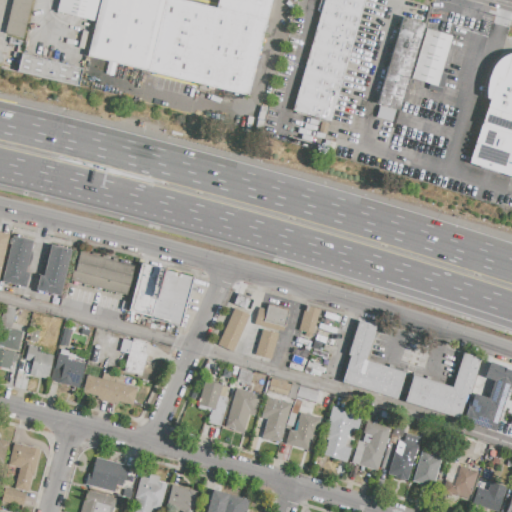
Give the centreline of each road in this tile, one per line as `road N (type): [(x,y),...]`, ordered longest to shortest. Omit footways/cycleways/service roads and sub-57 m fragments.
road 1 (residential): [(0,211),(227,270),(511,360)]
road 2 (motorway): [(511,269),(0,126)]
road 3 (residential): [(0,405),(362,511)]
road 4 (motorway): [(0,163),(291,240)]
road 5 (motorway): [(291,240),(511,308)]
road 6 (residential): [(152,445),(200,351),(227,270)]
road 7 (motorway): [(388,275),(511,322)]
